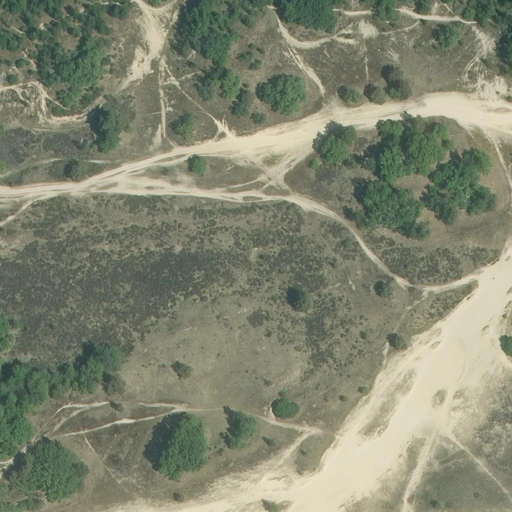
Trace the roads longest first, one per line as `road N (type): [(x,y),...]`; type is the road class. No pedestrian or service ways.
road 1 (track): [(511,272),(440,282),(398,277),(339,221),(288,196),(95,187),(0,192)]
road 2 (track): [(163,154),(394,114),(511,122)]
road 3 (track): [(511,276),(469,307),(407,403),(315,511)]
